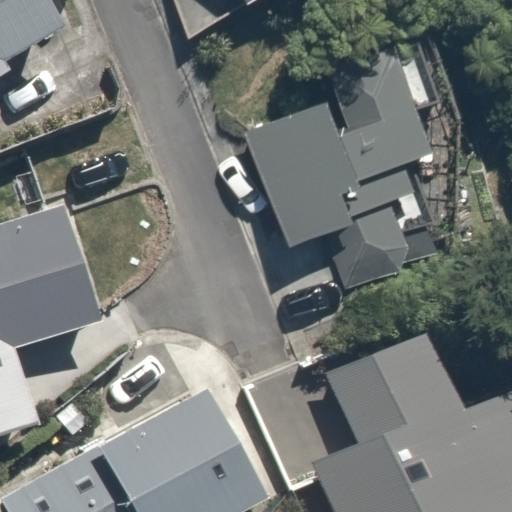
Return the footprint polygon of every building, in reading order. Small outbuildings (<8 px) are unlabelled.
[(0,0),(0,46),(56,16),(47,0),(0,0)] [(396,49),(241,114),(282,213),(309,202),(333,259),(428,220),(394,137),(427,124),(396,49)] [(0,406),(19,400),(0,338),(0,337),(87,311),(53,198),(0,213),(0,406)] [(392,316),(306,355),(336,420),(292,440),(324,511),(416,511),(511,468),(511,446),(473,360),(423,382),(392,316)] [(169,511),(234,478),(182,380),(0,476),(0,511),(169,511)]
